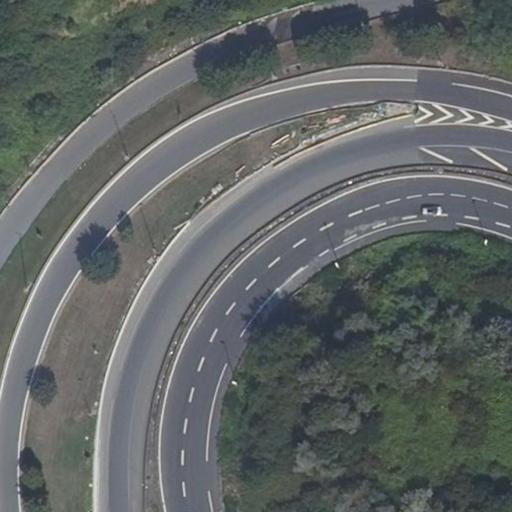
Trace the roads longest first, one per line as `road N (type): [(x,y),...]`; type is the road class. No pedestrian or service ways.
road 1 (unclassified): [(511,107),(409,89),(324,94),(205,135),(155,167),(93,235),(46,307),(17,387),(9,511)]
road 2 (motorway): [(511,137),(420,129),(341,144),(268,176),(208,223),(157,288),(129,356),(114,511)]
road 3 (motorway): [(186,511),(183,437),(193,385),(225,318),(265,270),(315,233),(393,200),(468,198),(511,209)]
road 4 (unclassified): [(0,232),(93,110),(218,44),(396,0)]
